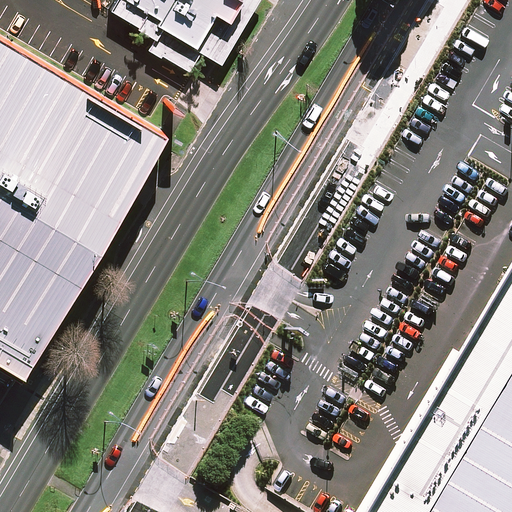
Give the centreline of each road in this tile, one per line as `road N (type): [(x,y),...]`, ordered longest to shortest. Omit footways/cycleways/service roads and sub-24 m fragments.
road 1 (secondary): [(3,511),(315,0)]
road 2 (secondary): [(398,0),(95,511)]
